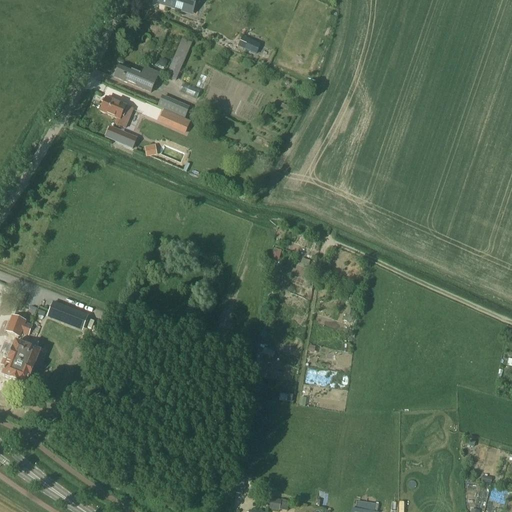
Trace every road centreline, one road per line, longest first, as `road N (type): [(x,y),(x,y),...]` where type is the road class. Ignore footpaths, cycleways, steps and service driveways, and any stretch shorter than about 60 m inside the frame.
road 1 (unclassified): [(0,218),(122,0)]
road 2 (unknown): [(368,258),(511,327)]
